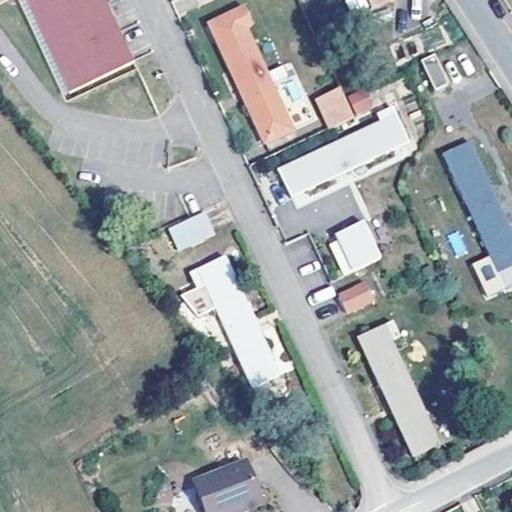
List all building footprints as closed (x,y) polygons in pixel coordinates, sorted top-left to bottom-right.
[(24,0),(69,93),(133,63),(103,0),(24,0)] [(345,0),(352,14),(370,5),(366,0),(345,0)] [(368,0),(373,10),(396,0),(368,0)] [(293,132),(246,32),(254,29),(245,11),(210,27),(266,144),(293,132)] [(421,58),(434,91),(449,85),(435,52),(421,58)] [(292,97),(303,91),(288,62),(271,71),(281,91),(288,87),(292,97)] [(316,102),(322,115),(345,103),(343,100),(339,91),(316,102)] [(361,94),(346,101),(355,120),(369,113),(361,94)] [(322,115),(330,131),(353,120),(345,103),(322,115)] [(376,118),(379,125),(279,172),(292,200),(409,145),(393,111),(376,118)] [(511,268),(511,229),(469,143),(441,157),(499,275),(511,268)] [(169,234),(179,253),(215,236),(206,216),(169,234)] [(364,224),(337,238),(355,274),(383,260),(364,224)] [(190,277),(197,291),(205,288),(254,390),(282,376),(226,260),(190,277)] [(342,299),(345,306),(371,293),(367,286),(342,299)] [(371,293),(345,306),(350,316),(376,303),(371,293)] [(411,317),(394,324),(402,340),(393,344),(407,373),(432,361),(411,317)] [(407,373),(393,344),(402,340),(394,324),(359,341),(414,457),(440,444),(407,373)] [(246,458),(192,479),(204,511),(234,511),(262,501),(246,458)]
